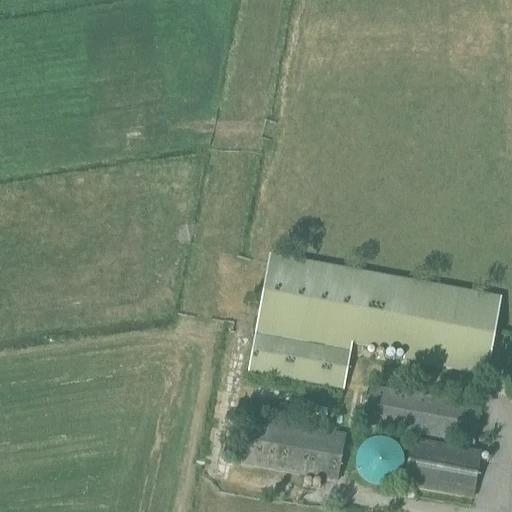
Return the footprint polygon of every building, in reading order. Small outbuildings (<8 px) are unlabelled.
[(487,377),(495,333),(502,297),(270,256),(248,375),(343,392),(351,346),(405,356),(404,362),(487,377)] [(370,386),(363,425),(474,445),(481,407),(370,386)] [(337,484),(346,435),(245,416),(236,466),(337,484)] [(403,465),(404,462),(403,460),(403,458),(403,456),(402,454),(401,452),(400,450),(399,449),(398,447),(396,445),(395,444),(393,443),(391,442),(390,441),(388,440),(384,439),(381,438),(379,438),(375,439),(373,439),(369,441),(367,442),(366,443),(364,444),(362,445),(361,447),(360,449),(358,450),(357,452),(357,454),(356,456),(356,458),(355,460),(355,462),(355,465),(356,467),(356,469),(357,471),(357,473),(358,475),(360,476),(361,478),(362,480),(364,481),(367,483),(371,485),(373,486),(375,486),(379,487),(384,486),(386,486),(390,484),(391,483),(393,482),(395,481),(396,480),(398,478),(399,476),(400,475),(401,473),(402,471),(403,469),(403,467),(403,465)] [(472,501),(481,452),(412,440),(403,488),(472,501)]
